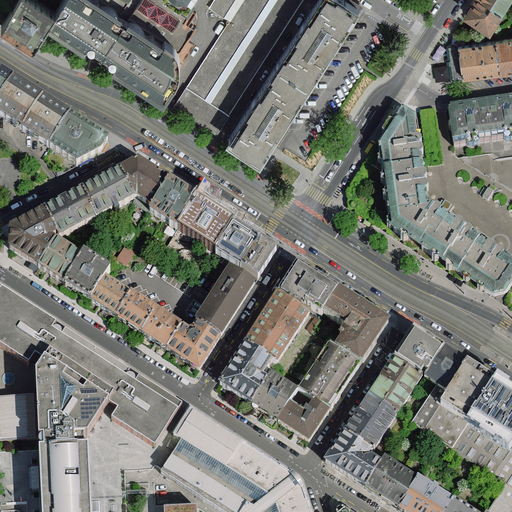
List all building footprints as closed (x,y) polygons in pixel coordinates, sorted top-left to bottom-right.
[(49,21),(55,11),(38,0),(15,0),(2,25),(33,45),(49,21)] [(95,47),(102,51),(124,19),(119,16),(94,0),(62,0),(55,11),(49,21),(57,26),(62,27),(67,30),(69,34),(71,38),(75,42),(79,44),(84,44),(88,43),(88,45),(89,47),(91,48),(93,48),(95,47)] [(94,0),(119,16),(129,0),(94,0)] [(141,0),(128,21),(128,22),(135,22),(141,25),(143,29),(146,34),(147,34),(149,35),(151,34),(154,34),(155,37),(154,39),(162,44),(165,39),(174,46),(178,52),(181,52),(196,29),(192,26),(198,17),(196,12),(191,9),(188,12),(169,0),(141,0)] [(169,0),(188,12),(191,9),(195,2),(192,0),(169,0)] [(188,88),(178,105),(216,130),(227,113),(229,114),(266,55),(301,0),(215,0),(210,7),(230,20),(187,87),(188,88)] [(346,0),(318,0),(302,25),(333,45),(358,7),(346,0)] [(507,0),(475,0),(467,13),(490,28),(507,0)] [(125,19),(124,19),(102,51),(103,52),(109,56),(109,58),(110,60),(111,61),(113,62),(115,61),(117,67),(120,71),(126,74),(132,75),(136,76),(141,79),(145,83),(166,97),(171,89),(176,80),(179,70),(180,61),(178,52),(174,46),(165,39),(162,44),(154,39),(155,37),(154,34),(151,34),(149,35),(147,34),(146,34),(143,29),(141,25),(135,22),(128,22),(128,21),(125,19)] [(309,83),(333,45),(302,25),(278,63),(309,83)] [(511,68),(511,38),(497,41),(501,70),(511,68)] [(501,70),(497,41),(459,46),(464,76),(501,70)] [(464,76),(459,46),(455,47),(454,43),(449,44),(446,47),(451,78),(454,80),(459,79),(459,76),(464,76)] [(309,83),(278,63),(253,101),(285,120),(309,83)] [(0,73),(0,103),(14,82),(0,73)] [(43,101),(14,82),(0,103),(0,116),(24,131),(43,101)] [(511,140),(511,99),(486,103),(492,143),(511,140)] [(70,119),(43,101),(24,131),(51,149),(70,119)] [(260,158),(285,120),(253,101),(229,138),(260,158)] [(492,143),(486,103),(449,108),(454,148),(492,143)] [(382,167),(382,173),(423,168),(416,119),(403,111),(382,145),(384,158),(380,159),(378,161),(379,166),(382,167)] [(108,143),(70,119),(51,149),(78,167),(102,154),(108,143)] [(384,158),(382,145),(351,194),(352,206),(363,213),(376,221),(389,219),(388,210),(382,173),(382,167),(379,166),(378,161),(380,159),(384,158)] [(139,163),(120,173),(135,200),(139,200),(153,209),(170,183),(139,163)] [(382,173),(388,210),(428,205),(423,168),(382,173)] [(120,173),(82,192),(97,220),(135,200),(120,173)] [(197,201),(170,183),(153,209),(151,213),(178,231),(197,201)] [(493,193),(488,190),(485,195),(483,198),(489,201),(490,198),(493,193)] [(45,212),(58,237),(60,240),(97,220),(82,192),(45,212)] [(149,214),(151,213),(153,209),(139,200),(135,200),(134,205),(149,214)] [(235,225),(197,201),(178,231),(189,238),(193,231),(220,248),(235,225)] [(454,207),(445,201),(440,210),(447,214),(450,213),(454,207)] [(387,225),(387,229),(429,212),(428,205),(388,210),(389,219),(389,223),(387,225)] [(430,212),(429,212),(387,229),(392,233),(394,234),(436,212),(434,211),(431,209),(430,212)] [(40,269),(56,243),(51,240),(58,237),(45,212),(11,230),(10,250),(40,269)] [(449,221),(436,212),(394,234),(408,243),(410,240),(421,247),(422,252),(427,255),(449,221)] [(458,275),(480,241),(449,221),(427,255),(439,263),(441,260),(448,265),(446,268),(458,275)] [(260,241),(235,225),(220,248),(216,254),(225,260),(241,270),(260,241)] [(107,258),(115,263),(128,242),(121,237),(107,258)] [(277,252),(260,241),(241,270),(258,281),(277,252)] [(511,286),(511,261),(480,241),(458,275),(494,299),(505,296),(511,286)] [(65,286),(82,259),(56,243),(40,269),(65,286)] [(225,260),(216,254),(213,258),(222,264),(225,260)] [(91,302),(105,281),(110,272),(84,256),(82,259),(65,286),(91,302)] [(279,295),(304,311),(307,307),(322,316),(323,314),(338,292),(298,266),(279,295)] [(255,285),(232,270),(227,278),(215,296),(238,312),(251,292),(255,285)] [(117,319),(130,297),(105,281),(91,302),(117,319)] [(42,439),(42,452),(83,450),(83,439),(88,439),(109,407),(117,412),(111,422),(155,449),(167,431),(184,407),(181,405),(139,378),(136,382),(136,379),(134,377),(133,376),(132,376),(129,376),(130,372),(65,331),(62,334),(62,332),(60,330),(59,328),(56,328),(54,328),(56,325),(0,289),(0,347),(31,367),(37,358),(44,362),(39,369),(39,393),(42,436),(42,439)] [(343,339),(336,350),(361,366),(389,324),(338,292),(323,314),(346,329),(341,338),(343,339)] [(304,311),(279,295),(278,297),(246,346),(273,363),(277,365),(310,315),(304,311)] [(142,335),(157,313),(131,296),(130,297),(117,319),(142,335)] [(238,312),(215,296),(197,324),(198,325),(220,339),(238,312)] [(168,352),(182,329),(157,313),(142,335),(168,352)] [(220,339),(198,325),(196,329),(193,333),(194,336),(190,337),(190,334),(182,329),(168,352),(199,372),(200,372),(218,343),(220,339)] [(395,360),(422,377),(424,373),(428,376),(444,350),(414,331),(395,360)] [(273,363),(246,346),(221,386),(252,406),(268,382),(263,379),(273,363)] [(329,346),(298,392),(330,412),(361,366),(336,350),(329,346)] [(444,350),(428,376),(425,380),(437,387),(449,395),(468,366),(444,350)] [(370,397),(398,415),(423,378),(422,377),(395,360),(370,397)] [(496,384),(468,366),(449,395),(441,407),(469,425),(496,384)] [(271,377),(268,382),(252,406),(278,423),(297,394),(271,377)] [(511,394),(496,384),(469,425),(509,451),(511,447),(511,394)] [(449,395),(437,387),(427,402),(412,425),(425,433),(441,407),(449,395)] [(298,392),(297,394),(278,423),(309,443),(330,412),(298,392)] [(17,394),(0,395),(0,438),(42,436),(41,424),(39,393),(17,394)] [(370,397),(345,434),(371,452),(373,453),(398,415),(370,397)] [(453,450),(469,425),(441,407),(425,433),(443,444),(453,450)] [(191,412),(175,437),(180,440),(175,446),(161,467),(165,470),(162,474),(220,511),(310,511),(303,491),(305,490),(292,475),(291,475),(280,468),(191,412)] [(493,477),(509,451),(469,425),(453,450),(478,466),(493,477)] [(326,463),(366,489),(381,466),(371,459),(363,461),(363,458),(368,457),(371,452),(345,434),(326,463)] [(511,447),(509,451),(493,477),(506,485),(511,488),(511,447)] [(83,450),(42,452),(43,482),(44,511),(90,511),(89,458),(88,450),(83,450)] [(399,510),(417,482),(387,462),(385,461),(381,466),(366,489),(399,510)] [(401,511),(447,511),(452,504),(418,481),(417,482),(399,510),(401,511)] [(511,511),(511,488),(506,485),(488,511),(511,511)] [(468,511),(454,502),(452,504),(447,511),(468,511)]
